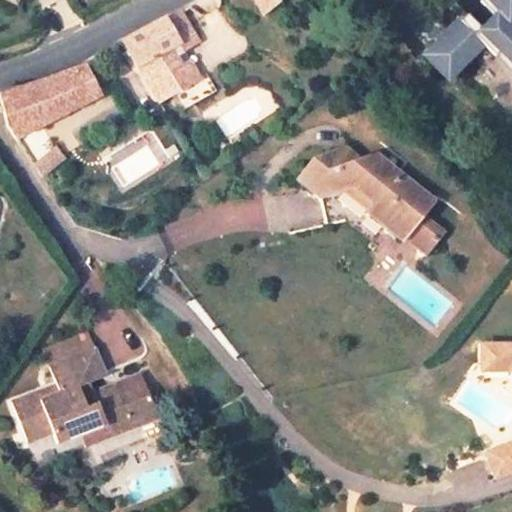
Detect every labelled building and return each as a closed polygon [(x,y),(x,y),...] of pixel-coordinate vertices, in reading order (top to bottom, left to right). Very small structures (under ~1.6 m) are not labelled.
[(511,27),(507,23),(511,18),(511,0),(475,0),(493,17),(477,31),(462,17),(449,27),(444,22),(433,30),(440,38),(419,57),(451,87),(492,49),(511,68),(511,27)] [(182,3),(123,35),(137,61),(139,60),(159,97),(172,90),(181,107),(216,89),(206,72),(200,75),(185,45),(200,37),(182,3)] [(86,63),(101,97),(118,89),(101,57),(86,63)] [(14,142),(101,97),(86,63),(84,58),(31,81),(0,87),(0,106),(2,127),(14,142)] [(338,160),(357,153),(350,136),(331,144),(338,160)] [(368,206),(390,222),(407,235),(414,225),(428,205),(439,191),(379,144),(357,153),(338,160),(331,144),(314,151),(296,175),(323,197),(357,184),(375,197),(368,206)] [(73,161),(66,148),(36,167),(46,179),(73,161)] [(431,252),(452,224),(428,205),(414,225),(407,235),(431,252)] [(37,443),(63,432),(67,442),(113,421),(117,432),(163,411),(149,380),(122,393),(117,381),(101,388),(97,378),(112,371),(101,343),(59,362),(69,387),(47,397),(44,390),(21,404),(37,443)] [(511,349),(469,349),(469,370),(499,371),(499,376),(508,375),(511,378),(511,349)] [(145,368),(117,381),(122,393),(149,380),(145,368)] [(113,421),(67,442),(72,454),(117,432),(113,421)] [(511,471),(502,446),(472,458),(481,483),(511,472),(511,471)]
